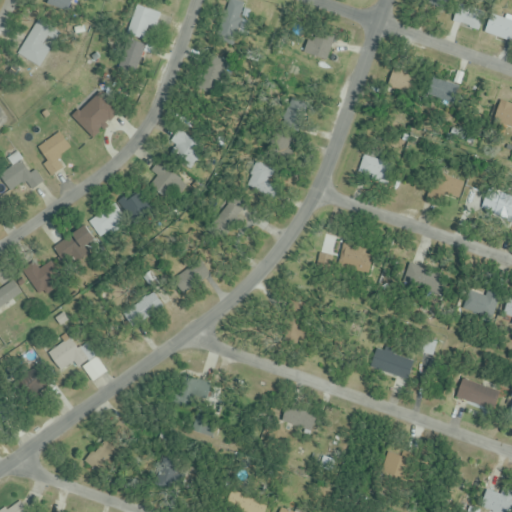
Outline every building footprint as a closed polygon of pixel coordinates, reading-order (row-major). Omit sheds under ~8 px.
[(231,0),(216,30),(232,38),(247,6),(235,0),(231,0)] [(127,35),(148,43),(159,14),(138,6),(127,35)] [(511,43),(511,21),(496,14),(488,31),(511,43)] [(38,67),(57,40),(36,26),(17,53),(38,67)] [(429,90),(448,106),(459,94),(439,78),(429,90)] [(490,120),(511,133),(511,131),(511,103),(503,98),(490,120)] [(193,168),(205,147),(178,131),(166,152),(193,168)] [(53,175),(63,169),(56,159),(70,150),(60,133),(35,149),(53,175)] [(378,157),(360,161),(364,179),(382,175),(378,157)] [(43,183),(35,170),(29,174),(21,161),(0,174),(0,177),(9,192),(26,182),(31,190),(43,183)] [(268,193),(278,180),(259,165),(249,178),(268,193)] [(103,239),(123,224),(111,207),(91,222),(103,239)] [(70,237),(72,239),(58,252),(72,270),(85,260),(80,254),(94,242),(82,227),(70,237)] [(343,264),(360,264),(360,246),(343,246),(343,264)] [(402,274),(409,259),(401,256),(394,270),(402,274)] [(39,296),(53,287),(36,262),(22,271),(39,296)] [(443,277),(411,267),(405,283),(437,294),(443,277)] [(0,307),(22,298),(14,280),(0,286),(0,307)] [(489,322),(498,303),(468,288),(459,307),(489,322)] [(156,304),(148,295),(132,310),(140,319),(156,304)] [(503,320),(511,323),(511,298),(510,298),(503,320)] [(48,352),(60,372),(75,363),(78,369),(96,358),(88,344),(77,351),(70,339),(48,352)] [(414,362),(377,348),(369,368),(407,382),(414,362)] [(18,393),(31,393),(31,375),(18,375),(18,393)] [(176,389),(197,398),(203,384),(182,375),(176,389)] [(499,391),(460,381),(455,400),(494,411),(499,391)] [(0,423),(10,422),(5,396),(0,397),(0,423)] [(281,421),(310,433),(317,417),(288,404),(281,421)] [(193,431),(204,435),(208,426),(197,422),(193,431)] [(401,482),(409,460),(388,453),(380,475),(401,482)] [(226,504),(239,511),(265,511),(267,508),(235,489),(226,504)] [(485,507),(498,510),(500,500),(487,498),(485,507)]
